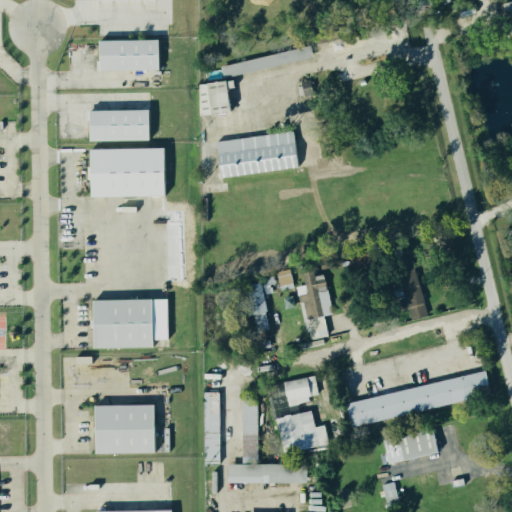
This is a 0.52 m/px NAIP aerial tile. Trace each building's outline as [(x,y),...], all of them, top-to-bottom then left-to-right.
[(511,0),(503,2),(505,10),(511,8),(511,0)] [(157,38),(98,39),(98,70),(157,69),(157,38)] [(309,44),(219,65),(222,76),(311,56),(309,44)] [(304,95),(312,93),(310,79),(301,80),(304,95)] [(148,108),(88,110),(88,141),(148,139),(148,108)] [(216,141),(220,177),(298,166),(293,131),(216,141)] [(163,146),(91,147),(91,195),(164,194),(163,146)] [(380,264),(378,252),(357,255),(359,267),(380,264)] [(411,319),(428,314),(413,261),(395,266),(402,292),(397,294),(401,308),(408,307),(411,319)] [(292,287),(290,269),(277,270),(279,289),(292,287)] [(328,335),(324,315),(332,313),(325,273),(315,275),(314,270),(303,272),(305,284),(299,285),(309,339),(328,335)] [(263,294),(277,292),(275,278),(244,283),(249,315),(254,314),(256,330),(269,328),(263,294)] [(285,308),(295,306),(293,295),(283,297),(285,308)] [(152,298),(93,299),(94,347),(153,346),(152,298)] [(485,370),(346,402),(351,426),(491,393),(485,370)] [(309,401),(309,395),(317,394),(315,376),(285,380),(288,404),(309,401)] [(218,391),(203,391),(203,463),(219,463),(218,391)] [(228,482),(307,482),(307,463),(257,463),(257,399),(242,399),(242,464),(228,464),(228,482)] [(154,404),(95,404),(95,452),(154,452),(154,404)] [(324,424),(314,426),(311,410),(276,417),(284,453),(328,443),(324,424)] [(437,451),(388,462),(382,438),(431,427),(437,451)] [(398,499),(393,481),(382,484),(386,502),(398,499)]
